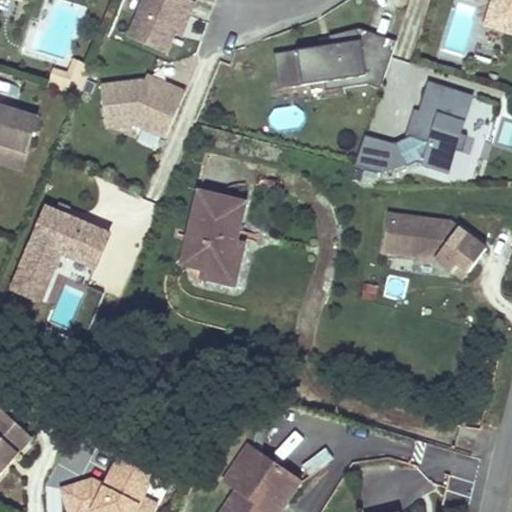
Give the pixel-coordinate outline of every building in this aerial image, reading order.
[(204,3),(196,0),(153,0),(137,38),(175,54),(183,34),(191,16),(197,19),(204,3)] [(511,33),(511,0),(492,0),(484,25),(511,33)] [(191,16),(183,34),(189,37),(197,19),(191,16)] [(344,82),(345,90),(366,87),(382,92),(396,43),(360,33),(330,39),(330,41),(332,49),(316,51),(276,57),(281,90),(344,82)] [(330,41),(315,43),(316,51),(332,49),(330,41)] [(62,71),(56,88),(87,97),(101,68),(84,60),(78,76),(62,71)] [(106,127),(133,125),(167,139),(187,92),(146,75),(144,80),(102,84),(106,127)] [(460,139),(472,97),(430,84),(421,112),(413,137),(411,136),(406,139),(396,144),(408,168),(418,163),(449,173),(450,171),(460,139)] [(301,103),(272,111),(278,132),(307,124),(301,103)] [(0,110),(0,113),(11,107),(2,105),(0,110)] [(0,147),(7,144),(33,152),(44,118),(11,107),(0,113),(0,147)] [(413,137),(421,112),(415,110),(406,139),(411,136),(413,137)] [(511,147),(511,126),(505,125),(501,145),(511,147)] [(7,144),(0,147),(0,159),(28,168),(33,152),(7,144)] [(247,201),(197,189),(177,266),(201,271),(227,278),(236,241),(247,201)] [(113,232),(47,205),(12,290),(44,304),(63,256),(97,270),(113,232)] [(391,216),(386,253),(439,261),(456,273),(462,266),(472,274),(489,250),(461,230),(459,233),(452,228),(446,227),(447,223),(391,216)] [(454,224),(447,223),(446,227),(452,228),(459,233),(461,230),(454,224)] [(234,288),(245,244),(236,241),(227,278),(201,271),(199,279),(234,288)] [(456,273),(467,281),(472,274),(462,266),(456,273)] [(378,286),(366,285),(365,298),(376,300),(378,286)] [(0,477),(35,439),(2,409),(0,410),(0,477)] [(246,449),(222,484),(235,492),(259,457),(246,449)] [(63,487),(70,511),(154,511),(159,503),(144,495),(155,473),(121,455),(103,490),(97,486),(93,477),(63,487)] [(298,483),(259,457),(235,492),(221,511),(278,511),(275,510),(280,502),(284,504),(298,483)]
